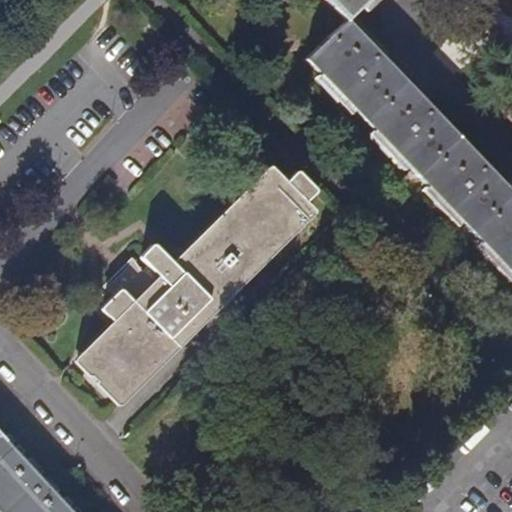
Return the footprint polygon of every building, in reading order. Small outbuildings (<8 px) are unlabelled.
[(407,166),(428,187),(461,222),(483,244),(511,275),(511,193),(348,22),(362,9),(370,0),(325,0),(345,21),(306,59),(320,75),(355,111),(373,130),(407,166)] [(379,0),(370,0),(362,9),(366,13),(379,0)] [(349,115),(355,111),(320,75),(316,80),(349,115)] [(402,170),(407,166),(373,130),(368,135),(402,170)] [(162,280),(153,289),(136,306),(121,291),(114,298),(101,311),(116,326),(79,362),(120,404),(310,213),(303,206),(316,193),(296,174),(283,186),(270,172),(209,233),(174,267),(153,246),(141,258),(162,280)] [(457,227),(461,222),(428,187),(423,191),(457,227)] [(511,284),(511,283),(511,275),(483,244),(478,249),(511,284)] [(105,289),(114,298),(121,291),(136,306),(153,289),(133,261),(121,275),(105,289)] [(0,511),(71,511),(60,500),(0,435),(0,511)]
